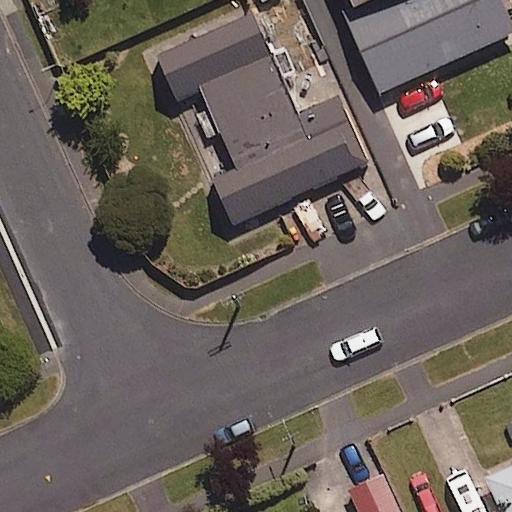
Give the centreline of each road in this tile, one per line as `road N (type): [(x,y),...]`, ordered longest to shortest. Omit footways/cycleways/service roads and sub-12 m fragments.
road 1 (residential): [(142,424),(511,259)]
road 2 (residential): [(0,104),(142,424)]
road 3 (residential): [(0,488),(142,424)]
